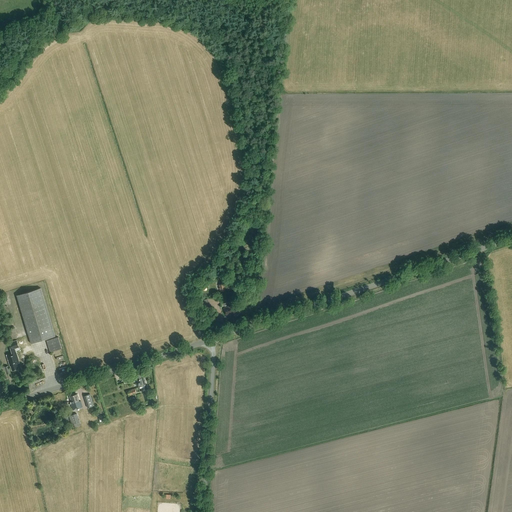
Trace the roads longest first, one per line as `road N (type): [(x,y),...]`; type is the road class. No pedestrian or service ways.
road 1 (track): [(199,340),(189,285),(217,264),(232,233),(267,146),(275,93),(253,32),(210,0)]
road 2 (tertiary): [(217,334),(511,239)]
road 3 (tertiary): [(217,334),(0,406)]
road 4 (unclassified): [(203,511),(217,334)]
